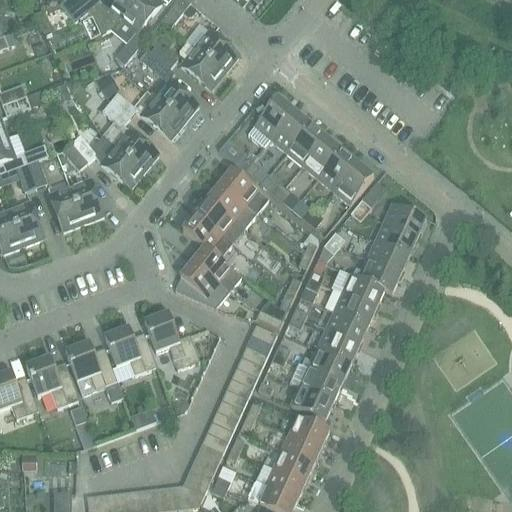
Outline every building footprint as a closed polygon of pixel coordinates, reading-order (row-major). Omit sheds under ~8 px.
[(69,0),(60,8),(67,17),(88,0),(69,0)] [(96,0),(88,0),(67,17),(75,27),(88,15),(93,21),(98,19),(106,37),(112,34),(139,0),(111,0),(104,9),(101,5),(96,0)] [(115,62),(124,69),(153,35),(145,28),(162,8),(152,0),(139,0),(112,34),(128,46),(115,62)] [(181,0),(165,20),(161,25),(170,33),(191,8),(181,0)] [(209,36),(195,52),(226,77),(239,61),(209,36)] [(0,54),(8,52),(4,40),(0,41),(0,54)] [(226,77),(195,52),(187,46),(180,56),(180,59),(186,63),(181,70),(211,95),(226,77)] [(157,48),(150,57),(159,65),(170,74),(177,64),(157,48)] [(150,57),(142,66),(151,74),(159,65),(150,57)] [(511,113),(511,77),(508,74),(491,99),(511,113)] [(168,85),(154,102),(185,127),(199,110),(168,85)] [(0,97),(0,104),(2,110),(26,100),(22,89),(0,97)] [(185,127),(154,102),(146,95),(134,111),(117,97),(109,106),(130,123),(136,115),(141,119),(156,131),(171,144),(185,127)] [(26,100),(2,110),(6,121),(31,112),(26,100)] [(264,152),(271,145),(294,116),(278,102),(248,139),(264,152)] [(130,123),(109,106),(102,116),(114,126),(102,141),(145,176),(159,159),(124,130),(130,123)] [(271,145),(286,158),(310,129),(294,116),(271,145)] [(286,158),(302,171),(326,142),(310,129),(286,158)] [(71,148),(88,167),(96,160),(101,168),(131,193),(145,176),(102,141),(91,154),(80,140),(71,148)] [(8,141),(0,143),(0,167),(16,162),(8,141)] [(302,171),(318,184),(342,155),(326,142),(302,171)] [(79,175),(88,167),(71,148),(62,155),(79,175)] [(25,169),(27,168),(38,164),(49,160),(45,149),(20,158),(25,169)] [(318,184),(334,197),(357,168),(342,155),(318,184)] [(238,170),(245,176),(253,166),(246,161),(238,170)] [(47,188),(38,164),(27,168),(36,192),(47,188)] [(260,172),(253,166),(245,176),(252,182),(261,189),(269,179),(260,172)] [(27,168),(25,169),(15,172),(25,197),(36,192),(27,168)] [(357,168),(334,197),(350,210),(373,181),(357,168)] [(232,174),(220,189),(257,219),(269,204),(232,174)] [(285,192),(269,179),(261,189),(276,202),(285,192)] [(90,183),(70,191),(84,228),(104,221),(90,183)] [(220,189),(208,204),(244,234),(257,219),(220,189)] [(84,228),(70,191),(49,199),(56,217),(63,236),(84,228)] [(300,205),(285,192),(276,202),(292,215),(300,205)] [(208,204),(195,219),(232,249),(244,234),(208,204)] [(316,218),(300,205),(292,215),(301,222),(308,228),(316,218)] [(362,205),(356,212),(366,220),(372,213),(362,205)] [(30,206),(10,214),(25,250),(44,243),(30,206)] [(392,209),(383,228),(417,243),(426,224),(392,209)] [(366,220),(356,212),(350,219),(360,227),(366,220)] [(25,250),(10,214),(0,217),(0,250),(3,258),(25,250)] [(316,218),(308,228),(315,234),(323,224),(316,218)] [(183,234),(204,252),(205,251),(211,256),(220,263),(232,249),(195,219),(183,234)] [(383,228),(375,246),(409,262),(417,243),(383,228)] [(335,237),(329,244),(339,252),(345,245),(335,237)] [(307,250),(303,259),(311,262),(318,248),(317,244),(310,238),(303,247),(307,250)] [(339,252),(329,244),(323,251),(333,259),(339,252)] [(375,246),(366,265),(400,280),(409,262),(375,246)] [(204,252),(193,266),(230,297),(242,281),(220,263),(211,256),(205,251),(204,252)] [(311,262),(303,259),(298,270),(306,274),(311,262)] [(366,265),(358,283),(358,284),(385,296),(384,296),(392,300),(400,280),(366,265)] [(230,297),(193,266),(180,281),(181,282),(175,295),(216,314),(230,297)] [(313,275),(309,283),(321,289),(324,281),(313,275)] [(332,294),(342,299),(376,314),(384,296),(385,296),(358,284),(358,283),(351,280),(346,291),(335,287),(332,294)] [(293,282),(287,294),(296,297),(301,286),(293,282)] [(309,283),(305,292),(300,302),(312,308),(321,289),(309,283)] [(296,297),(287,294),(282,305),(290,309),(296,297)] [(342,299),(334,317),(367,333),(376,314),(342,299)] [(296,312),(292,321),(304,326),(307,318),(296,312)] [(256,323),(268,328),(271,320),(260,315),(256,323)] [(179,344),(169,317),(144,326),(156,357),(169,352),(177,374),(200,366),(190,340),(179,344)] [(334,317),(325,336),(359,351),(367,333),(334,317)] [(271,320),(268,328),(279,334),(283,326),(271,320)] [(304,326),(292,321),(288,329),(300,334),(304,326)] [(277,339),(256,329),(251,340),(272,350),(277,339)] [(133,342),(129,332),(105,341),(116,372),(130,367),(135,380),(157,372),(144,338),(133,342)] [(325,336),(316,354),(350,370),(359,351),(325,336)] [(272,350),(251,340),(246,351),(267,361),(272,350)] [(90,346),(89,346),(65,355),(82,400),(105,391),(111,407),(124,402),(105,352),(94,357),(90,346)] [(278,349),(275,358),(287,363),(290,355),(278,349)] [(267,361),(246,351),(241,362),(262,372),(267,361)] [(302,370),(308,373),(342,389),(350,370),(316,354),(311,366),(305,363),(302,370)] [(287,363),(275,358),(271,366),(283,371),(287,363)] [(50,361),(26,370),(38,402),(51,397),(58,413),(79,405),(65,367),(54,371),(50,361)] [(262,372),(241,362),(236,373),(257,382),(262,372)] [(257,382),(236,373),(231,384),(252,393),(257,382)] [(308,373),(299,392),(333,407),(342,389),(308,373)] [(0,415),(12,412),(16,424),(39,416),(26,382),(15,386),(11,376),(0,379),(0,415)] [(252,393),(231,384),(226,394),(247,404),(252,393)] [(258,395),(269,401),(273,392),(262,387),(258,395)] [(333,407),(299,392),(291,410),(325,426),(333,407)] [(247,404),(226,394),(221,405),(242,415),(247,404)] [(242,415),(221,405),(216,416),(237,426),(242,415)] [(252,407),(247,419),(255,423),(260,411),(252,407)] [(71,415),(76,429),(87,425),(82,411),(71,415)] [(131,421),(136,434),(156,426),(152,413),(131,421)] [(237,426),(216,416),(211,427),(233,436),(237,426)] [(255,423),(247,419),(242,430),(250,434),(255,423)] [(297,420),(289,438),(321,453),(330,435),(297,420)] [(233,436),(211,427),(206,437),(228,447),(233,436)] [(106,441),(113,463),(125,459),(119,437),(106,441)] [(228,447),(206,437),(202,448),(223,458),(228,447)] [(289,438),(281,456),(313,471),(321,453),(289,438)] [(237,442),(231,454),(239,457),(245,446),(237,442)] [(223,458),(202,448),(197,459),(218,469),(223,458)] [(239,457),(231,454),(226,465),(234,469),(239,457)] [(281,456),(273,473),(306,488),(313,471),(281,456)] [(218,469),(197,459),(192,470),(213,479),(218,469)] [(213,479),(192,470),(187,480),(208,490),(213,479)] [(273,473),(265,491),(297,506),(306,488),(273,473)] [(208,490),(187,480),(182,491),(204,500),(208,490)] [(219,481),(215,489),(227,495),(231,487),(219,481)] [(260,510),(264,511),(294,511),(297,506),(265,491),(256,486),(248,505),(260,510)] [(227,495),(215,489),(212,497),(223,502),(227,495)] [(184,511),(182,491),(170,492),(172,511),(184,511)] [(198,511),(204,500),(182,491),(198,511)] [(198,511),(182,491),(184,511),(198,511)] [(172,511),(170,492),(158,493),(160,511),(172,511)] [(160,511),(158,493),(146,495),(148,511),(160,511)] [(148,511),(146,495),(135,496),(136,511),(148,511)] [(54,499),(53,511),(71,511),(71,496),(54,499)] [(136,511),(135,496),(123,498),(124,511),(136,511)] [(124,511),(123,498),(111,499),(112,511),(124,511)] [(112,511),(111,499),(99,500),(100,511),(112,511)] [(100,511),(99,500),(87,502),(87,511),(100,511)]
